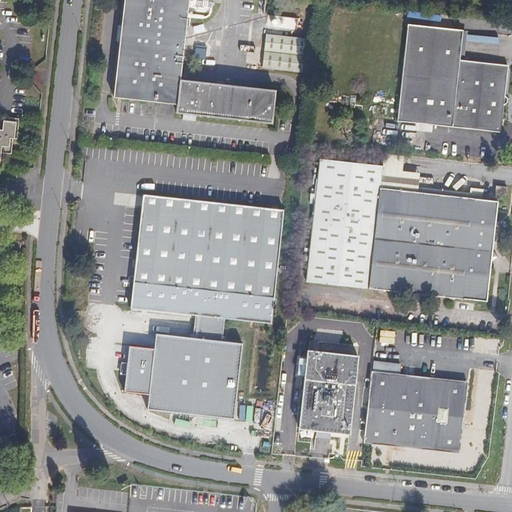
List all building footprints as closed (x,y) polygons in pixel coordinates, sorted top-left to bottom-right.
[(187,0),(122,0),(112,97),(176,104),(175,113),(270,124),(273,92),(179,81),(187,0)] [(305,22),(267,19),(266,33),(304,37),(305,22)] [(461,31),(406,25),(396,122),(499,132),(506,66),(458,61),(459,56),(461,31)] [(303,41),(266,38),(264,51),(302,55),(303,41)] [(301,59),(263,56),(261,68),(300,72),(301,59)] [(17,121),(3,120),(3,127),(1,128),(0,127),(0,168),(2,168),(2,161),(4,158),(4,152),(11,152),(12,138),(16,138),(17,121)] [(397,152),(383,150),(381,166),(379,189),(410,192),(412,174),(394,172),(397,152)] [(381,166),(319,159),(316,189),(311,188),(309,199),(314,199),(305,282),(484,301),(495,201),(410,192),(379,189),(381,166)] [(506,188),(495,187),(494,196),(505,197),(506,188)] [(140,207),(142,195),(132,194),(130,206),(140,207)] [(140,207),(130,308),(198,316),(222,318),(271,323),(283,210),(142,195),(140,207)] [(222,318),(198,316),(196,338),(219,341),(222,318)] [(196,338),(154,333),(152,348),(127,345),(122,392),(146,394),(145,408),(231,418),(240,343),(219,341),(196,338)] [(357,372),(359,356),(307,351),(298,428),(316,430),(331,432),(350,434),(357,377),(357,372)] [(466,382),(370,371),(370,373),(369,379),(362,442),(459,453),(466,382)]
